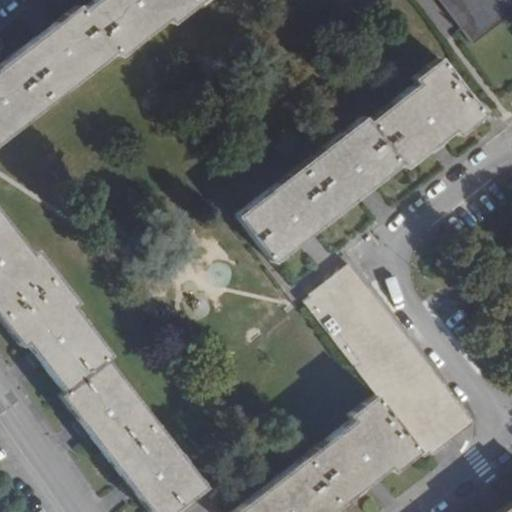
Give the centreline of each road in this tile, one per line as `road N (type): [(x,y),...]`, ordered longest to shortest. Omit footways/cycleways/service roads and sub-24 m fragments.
road 1 (residential): [(511,157),(411,229),(394,261),(405,292),(511,433)]
road 2 (residential): [(0,394),(80,511)]
road 3 (residential): [(511,437),(408,511)]
